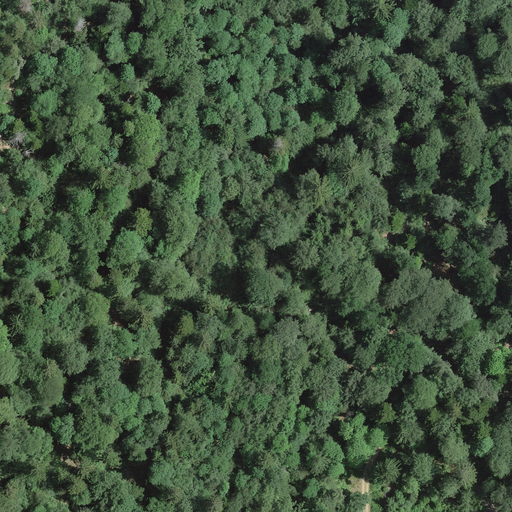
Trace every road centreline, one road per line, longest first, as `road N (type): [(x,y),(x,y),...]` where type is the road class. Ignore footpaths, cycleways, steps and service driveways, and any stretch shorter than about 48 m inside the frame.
road 1 (track): [(365,492),(342,473),(326,422),(330,382),(373,301),(380,270),(374,227),(348,199),(280,184),(251,165),(211,57),(204,0)]
road 2 (track): [(511,343),(391,436),(368,469),(365,492)]
road 3 (track): [(511,390),(468,451),(470,474),(494,511)]
